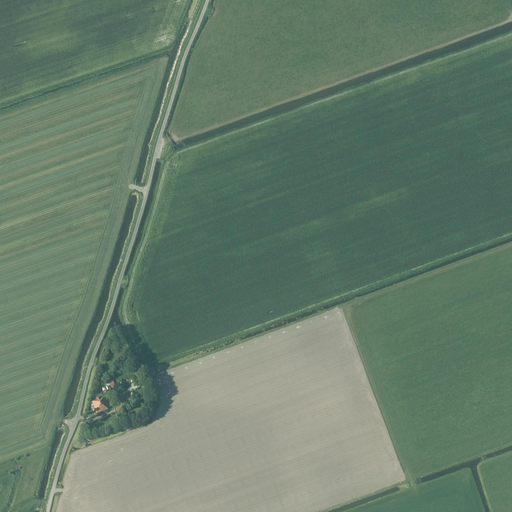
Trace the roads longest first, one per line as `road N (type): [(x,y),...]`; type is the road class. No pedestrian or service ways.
road 1 (unclassified): [(47,511),(207,0)]
road 2 (track): [(357,303),(511,246)]
